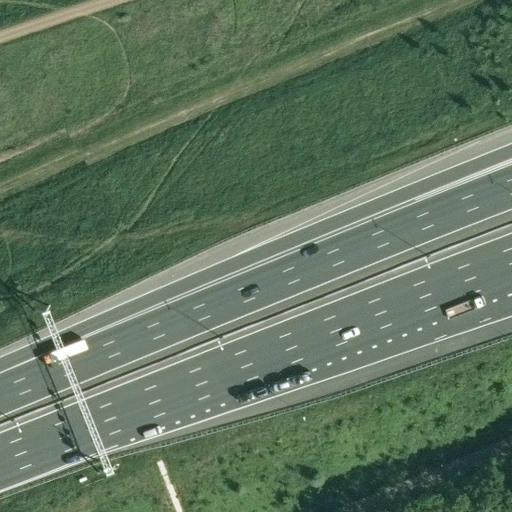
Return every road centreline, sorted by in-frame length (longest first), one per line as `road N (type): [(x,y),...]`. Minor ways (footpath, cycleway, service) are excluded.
road 1 (motorway): [(511,152),(195,281),(0,388)]
road 2 (motorway): [(511,187),(0,388)]
road 3 (motorway): [(0,461),(511,263)]
road 4 (unclassified): [(511,443),(350,511)]
